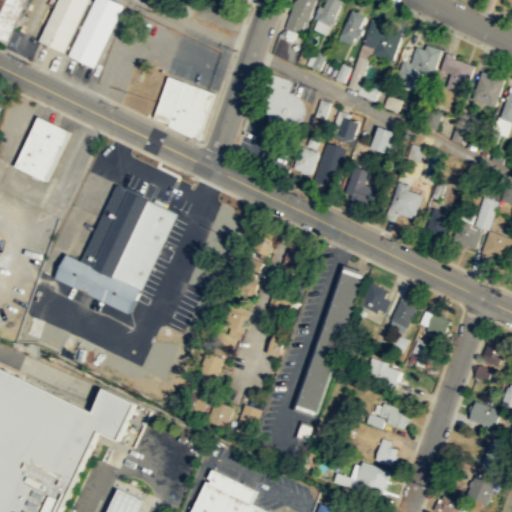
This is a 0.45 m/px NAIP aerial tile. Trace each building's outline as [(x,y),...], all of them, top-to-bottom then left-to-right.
[(26,0),(0,0),(0,36),(8,40),(26,0)] [(86,0),(63,51),(38,39),(56,0),(86,0)] [(116,0),(122,3),(95,65),(68,53),(93,0),(116,0)] [(293,0),(284,28),(299,33),(305,18),(308,19),(314,0),(293,0)] [(325,0),(341,0),(329,25),(316,18),(325,0)] [(351,41),(353,37),(356,38),(358,34),(359,35),(362,29),(358,27),(364,15),(351,9),(339,35),(351,41)] [(402,32),(379,24),(379,21),(370,19),(362,44),(374,48),(372,53),(392,60),(402,32)] [(441,48),(432,75),(416,70),(413,79),(397,74),(402,59),(410,61),(415,45),(424,48),(426,43),(441,48)] [(318,70),(326,54),(317,51),(310,66),(318,70)] [(474,64),(465,91),(446,86),(450,72),(440,68),(446,51),(454,54),(453,57),(474,64)] [(347,85),(357,89),(368,59),(357,55),(347,85)] [(342,81),(349,66),(341,63),(334,78),(342,81)] [(494,105),(504,78),(481,70),(471,97),(494,105)] [(298,95),(292,91),(288,91),(291,82),(289,81),(290,79),(269,71),(266,112),(268,118),(271,121),(276,123),(281,124),(292,126),(296,125),(300,122),(303,118),(305,108),(302,100),(298,95)] [(197,138),(214,91),(207,89),(167,75),(159,100),(153,116),(168,122),(167,125),(197,138)] [(511,118),(511,90),(509,89),(499,117),(511,121),(511,118)] [(397,110),(401,98),(387,94),(383,105),(397,110)] [(324,118),(314,114),(320,98),(330,101),(324,118)] [(451,139),(464,143),(474,116),(461,111),(451,139)] [(50,179),(74,129),(44,115),(20,165),(50,179)] [(352,138),(358,121),(343,115),(337,133),(352,138)] [(370,146),(378,124),(394,130),(386,152),(370,146)] [(314,147),(319,134),(311,130),(305,144),(314,147)] [(346,148),(326,140),(312,181),(332,188),(346,148)] [(423,146),(418,160),(405,155),(411,141),(423,146)] [(310,173),(318,151),(300,145),(292,166),(310,173)] [(377,187),(371,204),(349,197),(352,190),(346,187),(354,165),(369,170),(364,183),(377,187)] [(439,198),(444,185),(445,185),(446,183),(437,180),(431,196),(439,198)] [(413,218),(421,194),(407,189),(409,184),(398,181),(388,208),(413,218)] [(134,311),(181,212),(121,183),(85,259),(72,253),(60,276),(134,311)] [(511,201),(501,198),(505,184),(511,186),(511,201)] [(488,229),(498,201),(484,195),(474,224),(488,229)] [(433,206),(425,229),(442,236),(450,212),(433,206)] [(475,248),(481,230),(470,226),(472,222),(459,218),(452,240),(475,248)] [(252,248),(268,254),(275,234),(261,228),(252,248)] [(480,254),(489,229),(511,237),(511,253),(511,256),(508,259),(489,253),(488,257),(480,254)] [(311,246),(291,238),(280,266),(302,273),(311,246)] [(261,261),(258,271),(244,265),(247,255),(261,261)] [(295,408),(314,414),(363,274),(344,268),(295,408)] [(258,278),(254,277),(255,273),(241,269),(235,288),(253,295),(258,278)] [(389,292),(371,285),(362,306),(380,313),(389,292)] [(293,295),(274,288),(265,314),(284,319),(293,295)] [(388,324),(404,332),(416,306),(401,298),(388,324)] [(242,331),(249,309),(230,302),(220,331),(236,336),(239,330),(242,331)] [(418,323),(438,339),(449,325),(428,309),(418,323)] [(267,353),(278,357),(286,338),(274,333),(267,353)] [(483,360),(495,365),(504,343),(492,338),(483,360)] [(223,358),(216,375),(212,373),(207,385),(192,379),(205,350),(223,358)] [(377,360),(368,377),(392,391),(402,374),(377,360)] [(147,404),(113,387),(113,388),(102,411),(0,364),(0,511),(69,511),(108,432),(127,440),(146,405),(147,404)] [(492,368),(477,365),(475,377),(489,380),(492,368)] [(210,392),(201,414),(183,407),(192,385),(210,392)] [(511,386),(508,385),(500,405),(511,410),(511,386)] [(232,407),(224,427),(206,419),(215,399),(232,407)] [(466,419),(493,430),(501,412),(473,401),(466,419)] [(387,417),(386,422),(402,428),(409,411),(382,402),(378,414),(387,417)] [(261,409),(243,403),(234,430),(251,437),(261,409)] [(313,425),(301,422),(297,435),(309,439),(313,425)] [(374,459),(391,464),(396,448),(388,446),(390,440),(381,437),(374,459)] [(508,449),(491,441),(478,467),(495,476),(508,449)] [(380,489),(383,490),(389,470),(361,460),(355,479),(335,472),(333,480),(332,480),(378,496),(380,489)] [(211,469),(255,490),(249,502),(269,511),(190,511),(205,481),(208,482),(209,479),(206,478),(211,469)] [(490,482),(473,476),(465,496),(482,503),(490,482)] [(152,502),(147,511),(112,511),(124,487),(152,502)] [(433,511),(465,511),(468,507),(440,496),(433,511)] [(344,511),(319,503),(316,511),(344,511)]
